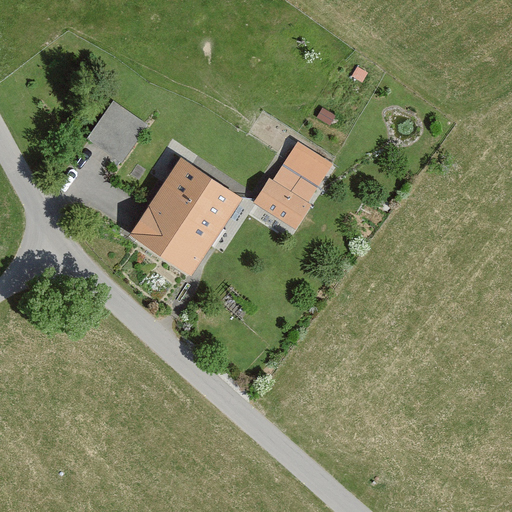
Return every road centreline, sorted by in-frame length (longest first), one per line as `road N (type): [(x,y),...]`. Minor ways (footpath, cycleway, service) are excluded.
road 1 (unclassified): [(55,246),(358,511)]
road 2 (unclassified): [(55,246),(0,135)]
